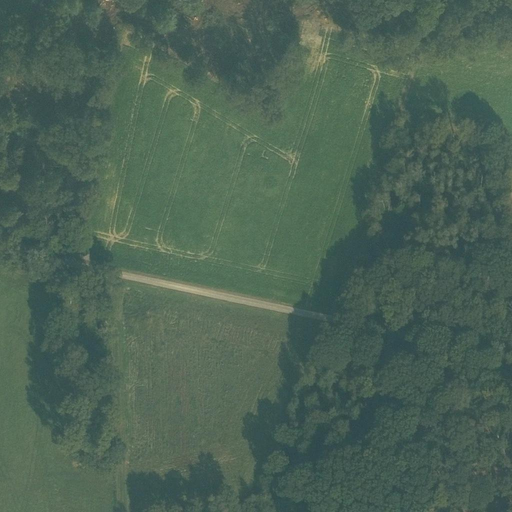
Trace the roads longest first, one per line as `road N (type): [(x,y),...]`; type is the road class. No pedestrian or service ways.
road 1 (unclassified): [(511,360),(0,248)]
road 2 (track): [(118,273),(126,511)]
